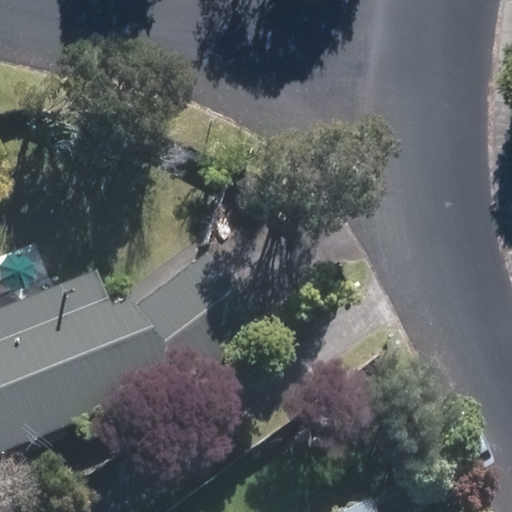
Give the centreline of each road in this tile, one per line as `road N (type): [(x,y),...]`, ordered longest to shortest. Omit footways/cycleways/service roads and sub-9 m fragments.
road 1 (residential): [(0,8),(266,59),(430,70)]
road 2 (unknown): [(110,511),(438,230)]
road 3 (residential): [(430,70),(438,230),(458,304),(511,432)]
